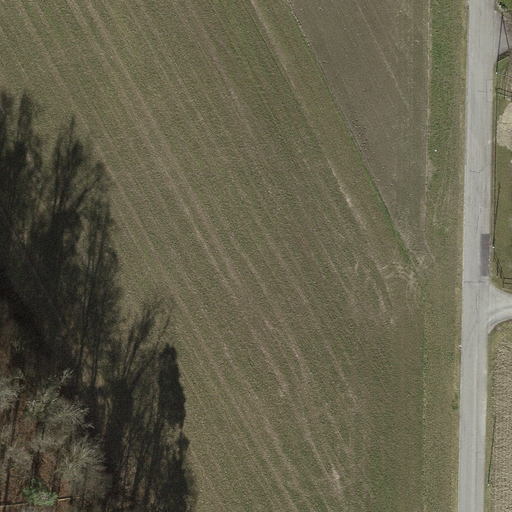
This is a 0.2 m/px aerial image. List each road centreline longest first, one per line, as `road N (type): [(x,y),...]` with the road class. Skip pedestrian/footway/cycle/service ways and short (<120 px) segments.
road 1 (tertiary): [(472,511),(483,0)]
road 2 (track): [(155,511),(0,222)]
